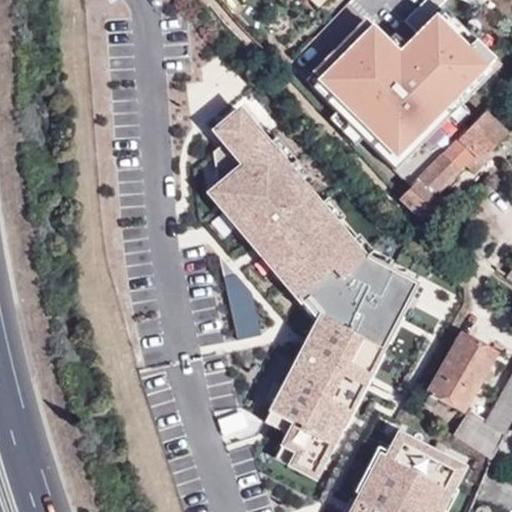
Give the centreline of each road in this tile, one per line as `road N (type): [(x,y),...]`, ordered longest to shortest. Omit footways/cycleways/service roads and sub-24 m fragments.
road 1 (residential): [(511,312),(382,216)]
road 2 (motorway): [(40,511),(0,373)]
